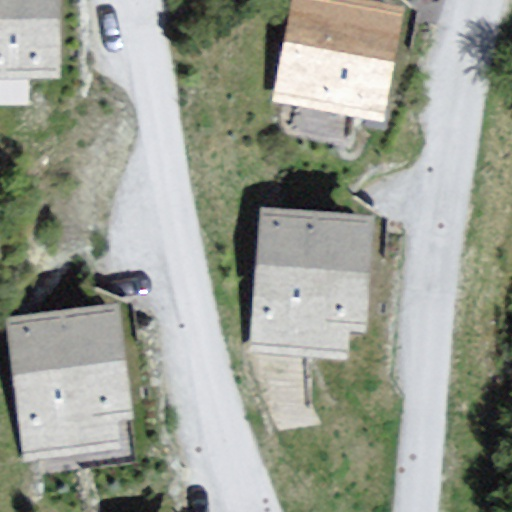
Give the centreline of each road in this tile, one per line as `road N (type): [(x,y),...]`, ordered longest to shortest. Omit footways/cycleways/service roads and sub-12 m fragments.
road 1 (residential): [(140,0),(246,511)]
road 2 (residential): [(422,511),(456,109),(487,0)]
